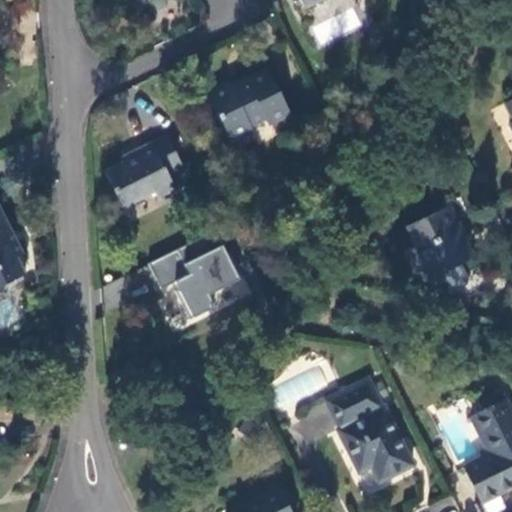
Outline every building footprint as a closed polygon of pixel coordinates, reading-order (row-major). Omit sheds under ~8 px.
[(297,0),(302,9),(320,0),(297,0)] [(226,84),(205,95),(233,152),(236,151),(231,142),(250,132),(248,127),(264,119),(267,125),(287,115),(264,71),(228,88),(226,84)] [(511,101),(502,106),(511,124),(506,126),(511,136),(511,101)] [(103,173),(119,205),(150,190),(157,202),(174,194),(165,176),(180,168),(165,137),(119,160),(121,164),(103,173)] [(446,209),(404,229),(413,248),(409,251),(421,275),(437,268),(441,274),(472,259),(461,238),(457,239),(452,228),(456,226),(446,209)] [(21,256),(0,214),(0,286),(24,274),(16,258),(21,256)] [(177,329),(249,296),(225,244),(188,261),(182,248),(147,263),(177,329)] [(337,432),(357,474),(370,468),(378,482),(411,466),(382,409),(380,410),(366,381),(325,401),(340,430),(337,432)] [(491,406),(502,401),(499,393),(478,404),(481,408),(490,404),(491,406)] [(478,505),(511,488),(511,419),(502,401),(491,406),(490,404),(481,408),(482,411),(468,418),(486,455),(460,468),(478,505)] [(288,511),(277,489),(230,511),(288,511)]
